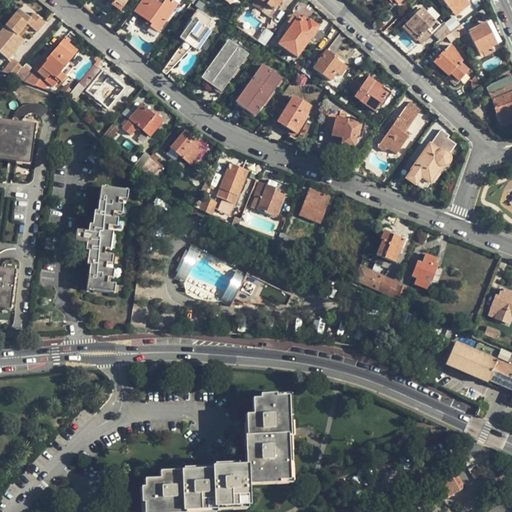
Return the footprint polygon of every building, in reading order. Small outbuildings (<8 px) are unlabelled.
[(109,4),(121,13),(130,0),(111,0),(109,4)] [(146,25),(160,34),(184,0),(168,0),(164,6),(155,0),(144,0),(135,13),(148,22),(146,25)] [(260,0),(255,7),(271,20),(286,0),(260,0)] [(441,0),(457,18),(471,6),(465,0),(441,0)] [(0,56),(1,55),(9,62),(26,42),(22,40),(31,29),(39,35),(47,25),(25,6),(0,36),(0,56)] [(402,30),(420,48),(436,33),(443,42),(452,34),(447,26),(443,29),(437,23),(436,25),(423,11),(415,18),(413,15),(409,19),(411,21),(402,30)] [(186,43),(164,73),(168,76),(194,50),(197,52),(217,25),(199,12),(184,32),(187,33),(182,40),(186,43)] [(293,28),(279,46),(298,60),(321,29),(312,21),(311,23),(305,18),(303,20),(300,19),(298,21),(295,19),(290,26),(293,28)] [(491,23),(469,34),(482,60),(495,54),(493,49),(502,44),(491,23)] [(267,31),(259,42),(266,48),(275,36),(267,31)] [(456,32),(452,34),(458,42),(461,39),(456,32)] [(202,81),(223,97),(231,85),(229,83),(232,79),(234,81),(243,69),(240,68),(243,63),(246,65),(250,59),(247,57),(248,56),(230,43),(229,44),(227,43),(223,49),(225,50),(221,55),(219,53),(208,67),(211,69),(202,81)] [(437,57),(432,63),(457,86),(469,72),(461,66),(463,64),(451,46),(440,60),(437,57)] [(68,76),(70,75),(72,73),(73,70),(72,67),(70,64),(74,59),(60,47),(50,59),(47,56),(36,70),(48,80),(46,82),(55,90),(61,83),(63,85),(68,79),(65,76),(68,76)] [(328,52),(315,71),(332,83),(337,76),(341,78),(348,70),(344,67),(345,65),(328,52)] [(102,58),(68,100),(73,104),(75,100),(77,102),(85,92),(109,111),(126,90),(99,68),(105,61),(102,58)] [(14,61),(4,73),(17,77),(37,87),(41,82),(33,75),(34,74),(32,72),(33,71),(27,65),(24,68),(14,61)] [(236,107),(254,120),(264,107),(267,109),(276,96),(274,94),(277,89),(279,91),(284,84),(282,83),(283,81),(265,68),(263,70),(260,68),(255,74),(258,76),(255,81),(252,79),(246,88),(248,90),(245,95),(243,93),(235,103),(236,107)] [(491,86),(488,90),(496,111),(494,111),(500,127),(511,122),(511,80),(511,78),(491,86)] [(355,81),(341,101),(348,106),(352,100),(354,102),(356,100),(376,115),(389,97),(381,92),(383,88),(370,79),(363,87),(355,81)] [(295,98),(277,128),(295,140),(309,118),(307,118),(313,109),(295,98)] [(14,122),(0,119),(0,157),(32,161),(37,122),(24,120),(24,117),(27,114),(31,112),(35,112),(39,113),(42,115),(49,108),(46,105),(43,103),(33,101),(19,108),(15,112),(14,122)] [(388,135),(378,149),(385,154),(388,151),(397,157),(410,139),(405,136),(419,117),(418,117),(421,113),(411,105),(399,121),(396,118),(393,122),(396,125),(394,128),(390,125),(384,132),(388,135)] [(142,106),(130,121),(151,139),(164,123),(156,116),(155,117),(142,106)] [(329,113),(325,131),(333,133),(332,138),(337,140),(336,145),(354,149),(357,141),(363,142),(367,129),(360,128),(361,124),(341,119),(342,113),(333,111),(329,113)] [(114,125),(103,138),(110,144),(120,131),(114,125)] [(430,186),(432,187),(444,170),(445,169),(448,168),(450,166),(451,163),(452,161),(452,158),(450,155),(457,146),(448,140),(450,138),(442,132),(432,146),(431,144),(412,171),(413,171),(406,180),(416,187),(417,186),(426,192),(430,186)] [(185,133),(167,155),(176,163),(180,157),(193,167),(206,151),(185,133)] [(143,152),(133,164),(156,182),(166,170),(143,152)] [(223,201),(218,212),(231,217),(233,213),(234,213),(250,173),(226,164),(224,169),(228,171),(217,199),(223,201)] [(260,184),(251,209),(277,219),(285,198),(281,196),(282,193),(260,184)] [(89,289),(116,292),(117,283),(108,282),(109,277),(115,278),(116,269),(107,268),(107,261),(113,262),(114,255),(106,254),(107,248),(112,248),(114,231),(110,231),(110,225),(118,226),(119,218),(114,217),(115,211),(124,212),(125,204),(119,204),(120,197),(128,198),(129,190),(104,187),(101,212),(97,211),(96,225),(92,225),(91,231),(77,230),(76,241),(88,243),(87,250),(91,250),(89,264),(92,265),(89,289)] [(311,191),(300,217),(321,225),(331,200),(311,191)] [(201,211),(213,217),(218,205),(216,204),(217,201),(206,197),(205,201),(200,199),(196,207),(202,209),(201,211)] [(383,242),(378,258),(397,265),(406,243),(407,244),(409,241),(393,235),(394,232),(385,228),(383,233),(385,234),(382,242),(383,242)] [(296,240),(282,234),(276,247),(290,253),(296,240)] [(418,281),(416,286),(427,291),(430,283),(437,286),(443,269),(436,266),(438,261),(427,257),(424,265),(419,263),(413,279),(418,281)] [(362,267),(356,282),(403,303),(409,291),(400,287),(401,285),(362,267)] [(0,268),(0,307),(10,309),(15,270),(0,268)] [(250,275),(238,300),(245,305),(289,308),(295,298),(250,275)] [(493,311),(490,318),(510,326),(511,320),(511,294),(504,291),(500,299),(497,298),(492,310),(493,311)] [(490,329),(487,337),(498,342),(501,334),(490,329)] [(511,368),(456,344),(445,369),(487,386),(488,384),(511,393),(511,368)] [(145,480),(145,511),(214,511),(248,511),(248,488),(281,488),(281,486),(291,486),(291,438),(293,438),(293,401),(264,401),(264,403),(256,403),(256,417),(251,417),(251,439),(248,439),(248,469),(163,469),(163,480),(145,480)] [(477,458),(468,462),(472,471),(481,467),(477,458)] [(439,486),(446,500),(465,490),(458,476),(439,486)]
